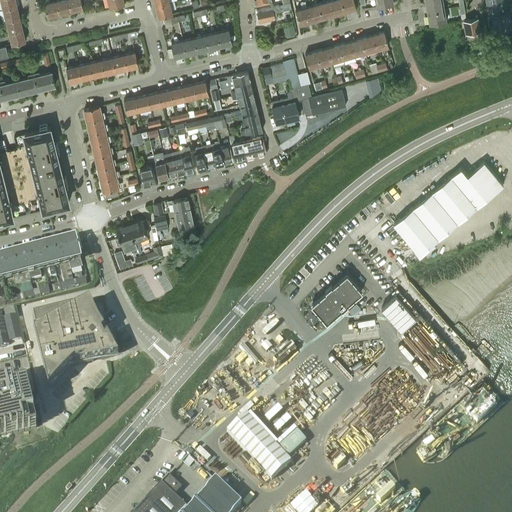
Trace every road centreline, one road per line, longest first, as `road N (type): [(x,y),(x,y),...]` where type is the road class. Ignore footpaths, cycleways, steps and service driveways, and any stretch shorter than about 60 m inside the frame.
road 1 (tertiary): [(183,373),(332,207),(402,153),(511,105)]
road 2 (residential): [(251,57),(272,149),(262,164),(91,218)]
road 3 (unknown): [(311,337),(216,424),(271,494)]
road 4 (unknown): [(407,339),(437,376),(433,385),(350,464),(307,463)]
road 5 (tertiary): [(60,511),(183,373)]
road 6 (residential): [(183,373),(118,300),(91,218)]
road 7 (residential): [(251,57),(413,15),(410,0)]
road 8 (residential): [(145,9),(37,35),(29,0)]
